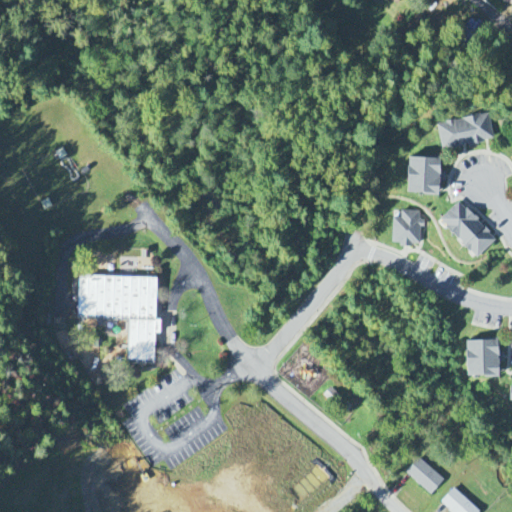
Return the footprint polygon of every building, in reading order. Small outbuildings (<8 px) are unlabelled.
[(511,0),(499,0),(499,2),(511,8),(511,0)] [(484,32),(470,21),(455,41),(469,51),(484,32)] [(437,124),(441,151),(494,143),(490,115),(437,124)] [(404,197),(435,197),(435,191),(442,191),(443,173),(440,173),(440,160),(404,160),(404,197)] [(475,261),(495,243),(459,203),(439,221),(475,261)] [(420,213),(401,212),(400,220),(391,220),(391,247),(421,247),(422,221),(419,221),(420,213)] [(76,318),(127,319),(126,365),(153,365),(153,336),(159,336),(159,323),(154,323),(155,280),(77,278),(76,318)] [(463,380),(497,379),(496,366),(503,366),(503,347),(496,347),(496,342),(462,343),(463,380)] [(430,497),(443,482),(418,459),(405,474),(430,497)] [(288,490),(298,504),(329,482),(319,468),(288,490)] [(440,504),(448,511),(477,511),(453,489),(440,504)]
